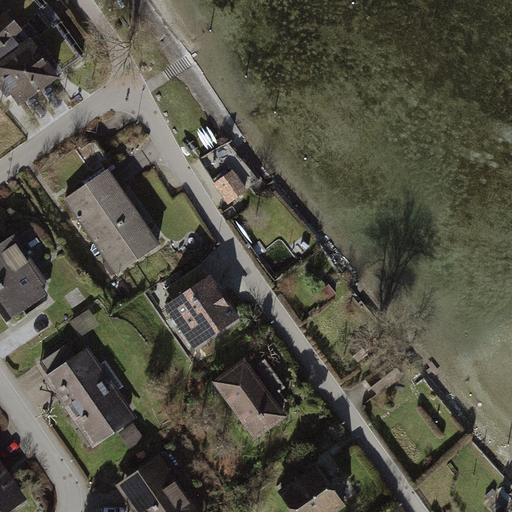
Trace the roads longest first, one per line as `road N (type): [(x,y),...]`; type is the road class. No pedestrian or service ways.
road 1 (residential): [(129,80),(237,258),(420,511)]
road 2 (residential): [(0,172),(129,80)]
road 3 (residential): [(64,511),(63,480),(0,387)]
